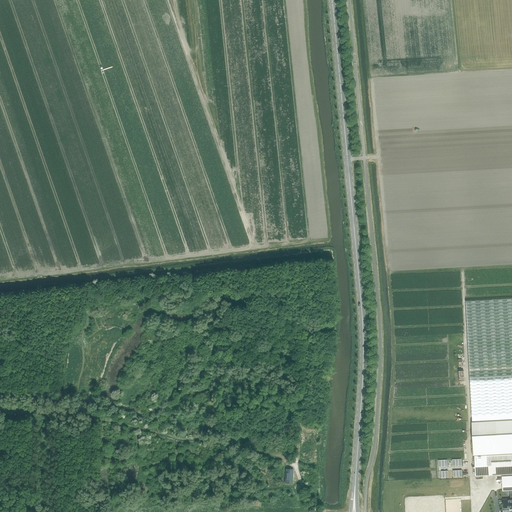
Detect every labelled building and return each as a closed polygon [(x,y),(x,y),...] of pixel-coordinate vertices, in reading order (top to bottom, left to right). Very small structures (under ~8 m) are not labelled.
[(511,298),(467,300),(473,429),(511,427),(511,298)] [(511,427),(473,429),(474,456),(475,456),(511,454),(511,427)] [(511,454),(475,456),(476,476),(482,476),(487,475),(511,474),(511,454)] [(293,469),(286,469),(285,483),(292,484),(293,469)] [(511,490),(511,476),(502,477),(503,491),(511,490)] [(503,500),(504,509),(505,509),(505,510),(506,511),(507,511),(508,510),(508,509),(510,509),(511,510),(511,495),(508,496),(509,499),(503,500)]
